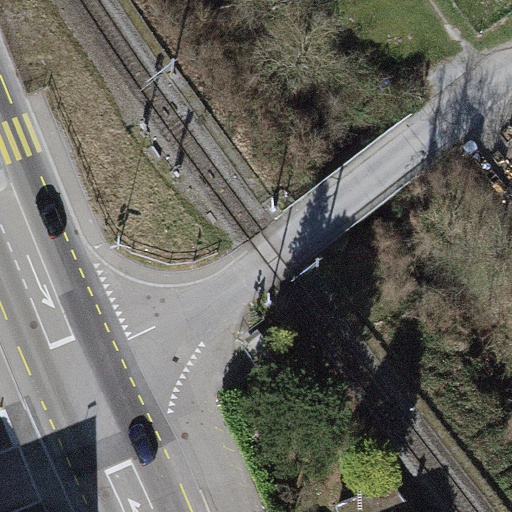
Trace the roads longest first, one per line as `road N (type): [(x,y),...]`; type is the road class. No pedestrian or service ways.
road 1 (unclassified): [(97,416),(202,308),(419,146)]
road 2 (primary): [(97,416),(0,182)]
road 3 (residential): [(238,511),(208,443),(180,427),(97,416)]
road 4 (residential): [(97,416),(40,472),(0,489)]
